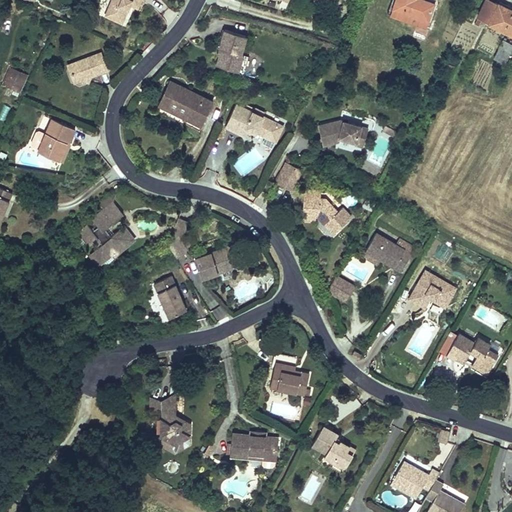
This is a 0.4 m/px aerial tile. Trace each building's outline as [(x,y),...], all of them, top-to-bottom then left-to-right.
[(128,3),(130,4),(138,7),(140,0),(111,0),(105,15),(122,22),(128,8),(126,7),(128,3)] [(511,10),(511,12),(499,6),(499,4),(490,0),(486,0),(478,18),(482,19),(511,34),(511,10)] [(438,5),(434,4),(428,21),(426,27),(429,29),(438,5)] [(426,27),(428,21),(392,8),(390,14),(426,27)] [(217,65),(238,71),(243,54),(241,54),(246,36),(225,30),(220,48),(222,49),(217,65)] [(511,47),(511,44),(503,40),(494,59),(504,63),(511,47)] [(77,62),(72,73),(83,78),(91,75),(107,69),(101,53),(77,62)] [(249,56),(243,54),(238,71),(237,74),(243,75),(249,56)] [(68,65),(72,73),(77,62),(68,65)] [(27,75),(11,68),(3,84),(19,91),(27,75)] [(75,82),(83,78),(72,73),(75,82)] [(159,105),(166,108),(177,84),(170,81),(159,105)] [(213,101),(177,84),(166,108),(202,125),(213,101)] [(261,118),(262,116),(264,113),(247,104),(245,108),(236,104),(225,127),(243,135),(245,131),(246,127),(256,131),(265,136),(266,134),(277,139),(283,126),(272,120),(271,123),(261,118)] [(58,160),(66,141),(69,142),(75,128),(52,118),(45,134),(39,149),(38,151),(58,160)] [(340,137),(356,142),(358,137),(365,139),(368,129),(340,120),(318,125),(323,145),(338,141),(340,137)] [(385,125),(383,130),(396,137),(398,132),(385,125)] [(32,146),(39,149),(45,134),(39,131),(36,132),(31,143),(32,146)] [(363,147),(365,139),(358,137),(356,142),(355,144),(363,147)] [(69,142),(66,141),(58,160),(62,161),(70,143),(69,142)] [(286,163),(282,170),(297,178),(301,171),(286,163)] [(292,189),(297,178),(282,170),(276,182),(292,189)] [(0,220),(12,193),(0,187),(0,220)] [(304,190),(304,197),(320,198),(320,191),(304,190)] [(113,194),(108,196),(113,202),(117,193),(113,194)] [(93,250),(102,261),(105,264),(113,258),(111,254),(112,253),(119,247),(118,245),(127,238),(119,229),(111,236),(105,228),(123,214),(113,202),(108,196),(99,204),(104,210),(92,219),(98,226),(93,231),(87,223),(78,231),(89,245),(98,238),(102,243),(93,250)] [(320,198),(304,197),(303,206),(308,206),(307,215),(315,216),(317,216),(333,234),(351,217),(342,207),(337,212),(325,199),(320,198)] [(375,204),(367,199),(363,206),(371,211),(375,204)] [(315,220),(315,216),(307,215),(308,206),(303,206),(302,219),(315,220)] [(180,217),(177,225),(175,230),(173,237),(185,230),(189,221),(180,217)] [(124,226),(119,229),(127,238),(118,245),(119,247),(112,253),(114,255),(134,239),(124,226)] [(402,271),(415,245),(398,237),(396,241),(374,230),(363,252),(402,271)] [(176,257),(188,250),(184,243),(178,235),(166,242),(176,257)] [(188,241),(184,243),(188,250),(193,247),(188,241)] [(242,262),(236,244),(195,258),(201,278),(202,278),(232,267),(232,265),(242,262)] [(98,264),(102,261),(93,250),(89,254),(98,264)] [(260,272),(254,269),(252,272),(252,274),(258,277),(260,272)] [(434,297),(433,299),(445,306),(455,287),(425,270),(409,298),(424,306),(429,297),(431,295),(434,297)] [(355,286),(336,275),(327,289),(346,301),(355,286)] [(186,309),(182,300),(180,301),(179,299),(181,298),(171,276),(154,284),(169,317),(186,309)] [(457,355),(455,357),(464,362),(470,350),(477,354),(474,360),(489,369),(498,355),(488,349),(490,344),(478,337),(474,342),(458,333),(449,350),(457,355)] [(355,350),(352,355),(358,359),(361,354),(355,350)] [(454,359),(455,357),(457,355),(449,350),(446,354),(454,359)] [(270,387),(278,388),(287,391),(304,394),(306,388),(309,373),(294,370),(297,357),(274,352),(272,361),(275,361),(270,387)] [(489,369),(474,360),(472,364),(487,373),(489,369)] [(176,393),(161,401),(161,408),(176,400),(176,393)] [(161,408),(161,401),(150,398),(150,413),(161,413),(161,408)] [(161,413),(161,434),(175,443),(182,439),(190,435),(190,423),(180,417),(179,420),(176,418),(176,415),(176,400),(161,408),(161,413)] [(332,461),(334,458),(346,465),(353,454),(347,451),(350,445),(340,439),(339,441),(334,439),(336,436),(337,433),(323,425),(312,444),(325,452),(326,453),(324,456),(332,461)] [(272,447),(273,437),(265,436),(250,434),(232,432),(230,455),(263,459),(275,460),(276,460),(278,448),(272,447)] [(157,441),(175,452),(175,443),(161,434),(157,441)] [(175,443),(175,452),(189,444),(190,435),(182,439),(175,443)] [(356,448),(350,445),(347,451),(353,454),(356,448)] [(344,468),(346,465),(334,458),(332,461),(344,468)] [(275,465),(275,460),(263,459),(262,464),(264,467),(272,467),(275,465)] [(404,459),(401,465),(408,469),(411,464),(404,459)] [(408,469),(401,465),(390,484),(416,498),(422,487),(429,491),(436,479),(440,472),(432,468),(429,474),(411,464),(408,469)] [(436,479),(429,491),(426,497),(433,501),(426,511),(460,511),(462,508),(455,504),(458,499),(440,489),(443,483),(436,479)] [(465,503),(458,499),(455,504),(462,508),(465,503)]
